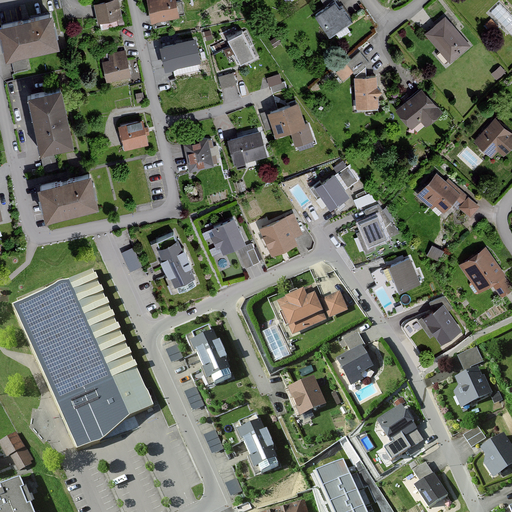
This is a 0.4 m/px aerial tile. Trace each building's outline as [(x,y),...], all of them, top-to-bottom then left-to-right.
[(123,22),(117,0),(95,4),(98,27),(123,22)] [(173,0),(143,0),(147,22),(176,18),(173,0)] [(329,36),(350,22),(330,0),(312,14),(329,36)] [(59,42),(52,14),(0,22),(6,51),(59,42)] [(469,46),(440,15),(420,33),(447,65),(469,46)] [(242,62),(256,54),(243,30),(229,38),(242,62)] [(195,40),(163,48),(167,64),(199,56),(195,40)] [(128,52),(105,56),(111,81),(133,76),(128,52)] [(378,76),(365,77),(365,68),(369,64),(358,53),(335,74),(344,82),(351,75),(353,108),(380,109),(378,76)] [(219,70),(222,83),(237,79),(234,67),(219,70)] [(274,90),(286,85),(280,69),(267,74),(274,90)] [(418,88),(393,110),(411,130),(420,122),(426,128),(442,114),(418,88)] [(74,146),(65,91),(27,97),(38,153),(74,146)] [(295,103),(266,111),(273,137),(291,131),(295,147),(315,141),(309,122),(301,125),(295,103)] [(511,143),(511,134),(493,118),(470,139),(488,157),(496,149),(503,155),(511,143)] [(123,147),(151,143),(145,121),(118,125),(123,147)] [(262,130),(226,138),(232,170),(247,167),(246,161),(268,157),(262,130)] [(209,141),(182,146),(185,169),(213,165),(209,141)] [(479,205),(436,170),(414,193),(440,216),(451,206),(467,218),(479,205)] [(330,173),(311,186),(327,209),(346,197),(330,173)] [(95,208),(90,176),(35,186),(42,218),(95,208)] [(293,214),(256,229),(268,259),(297,247),(293,239),(302,235),(293,214)] [(376,215),(352,224),(361,247),(385,238),(376,215)] [(246,243),(236,217),(209,228),(218,253),(246,243)] [(194,283),(173,232),(148,242),(169,293),(194,283)] [(433,240),(427,252),(438,257),(444,245),(433,240)] [(129,264),(141,262),(136,241),(125,244),(129,264)] [(259,262),(252,245),(236,251),(243,269),(259,262)] [(511,291),(511,288),(486,246),(457,263),(476,295),(490,287),(498,299),(511,291)] [(386,265),(395,290),(420,280),(411,256),(386,265)] [(93,271),(12,305),(76,454),(101,443),(129,418),(152,408),(93,271)] [(311,289),(272,307),(288,341),(346,313),(336,292),(317,301),(311,289)] [(459,331),(440,303),(422,314),(441,343),(459,331)] [(208,327),(181,338),(202,390),(229,379),(208,327)] [(179,342),(168,345),(172,358),(183,354),(179,342)] [(370,368),(360,349),(333,362),(347,390),(361,383),(357,375),(370,368)] [(449,382),(461,409),(491,395),(478,368),(449,382)] [(324,408),(312,381),(283,393),(295,420),(324,408)] [(187,388),(194,406),(203,402),(196,385),(187,388)] [(400,410),(372,425),(385,449),(394,444),(400,456),(419,446),(400,410)] [(274,468),(255,420),(228,430),(247,479),(274,468)] [(472,446),(487,437),(478,424),(464,433),(472,446)] [(217,428),(206,431),(212,450),(223,447),(217,428)] [(31,462),(14,433),(0,441),(0,443),(15,471),(31,462)] [(476,452),(492,477),(511,464),(511,444),(505,434),(476,452)] [(366,511),(344,458),(317,470),(335,511),(366,511)] [(430,508),(447,499),(434,476),(417,486),(430,508)] [(32,511),(19,477),(0,484),(0,511),(32,511)]
